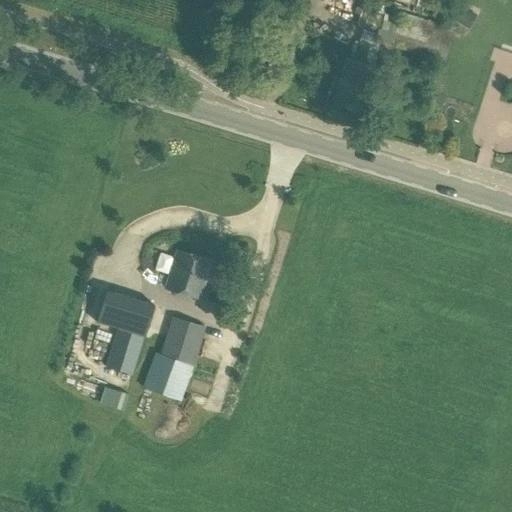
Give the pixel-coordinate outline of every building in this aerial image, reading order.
[(364,11),(359,28),(393,38),(391,44),(444,60),(454,30),(400,13),(398,21),(364,11)] [(332,84),(327,101),(333,103),(359,110),(373,66),(378,47),(358,42),(353,60),(347,58),(344,68),(339,86),(332,84)] [(175,127),(170,141),(183,144),(187,130),(175,127)] [(177,250),(165,289),(199,300),(206,277),(211,279),(216,262),(177,250)] [(107,289),(97,323),(117,329),(144,337),(144,338),(154,304),(107,289)] [(171,316),(160,354),(194,364),(206,327),(171,316)] [(117,329),(106,366),(132,374),(144,337),(117,329)] [(179,401),(192,364),(160,354),(155,352),(143,388),(179,401)]
